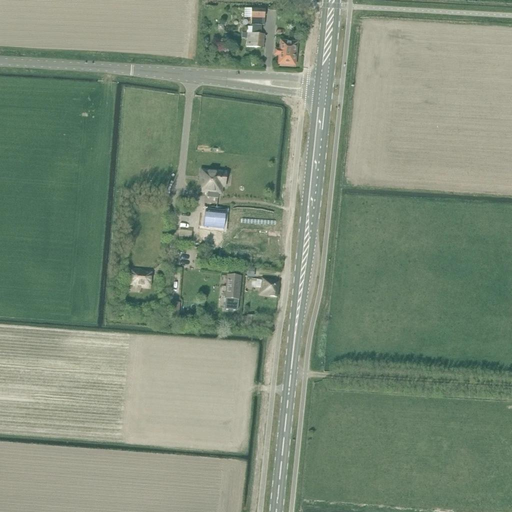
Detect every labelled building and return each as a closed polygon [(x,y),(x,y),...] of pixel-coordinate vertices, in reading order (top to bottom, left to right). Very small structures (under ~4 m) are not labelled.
[(250,10),(249,25),(263,26),(264,11),(250,10)] [(242,34),(241,40),(246,41),(246,48),(262,49),(264,36),(242,34)] [(274,51),(274,55),(279,56),(278,65),(294,66),(296,44),(280,43),(279,52),(274,51)] [(218,194),(221,194),(221,186),(225,187),(226,174),(201,171),(199,192),(207,193),(207,198),(218,199),(218,194)] [(205,212),(204,228),(223,230),(225,214),(205,212)] [(131,270),(130,285),(141,286),(141,288),(149,288),(150,273),(140,273),(140,271),(131,270)] [(227,276),(226,287),(239,289),(240,277),(227,276)] [(260,279),(257,294),(275,297),(277,282),(260,279)] [(225,299),(224,310),(237,311),(238,300),(239,289),(226,287),(225,299)] [(170,303),(169,320),(178,321),(180,303),(170,303)] [(247,317),(247,325),(254,326),(255,318),(247,317)]
